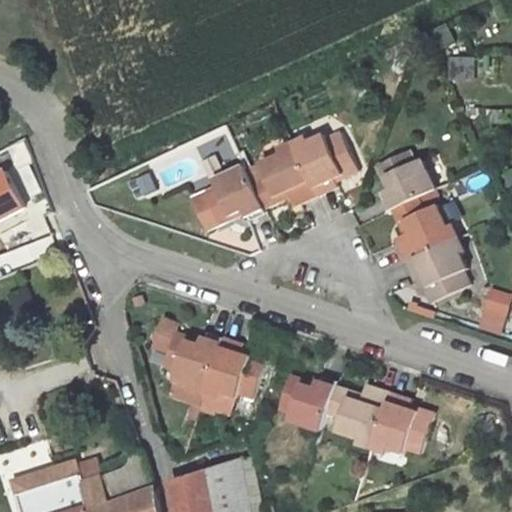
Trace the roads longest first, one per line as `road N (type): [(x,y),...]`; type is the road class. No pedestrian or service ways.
road 1 (unclassified): [(85,239),(511,384)]
road 2 (unclassified): [(85,239),(171,511)]
road 3 (unclassified): [(0,93),(38,121),(85,239)]
